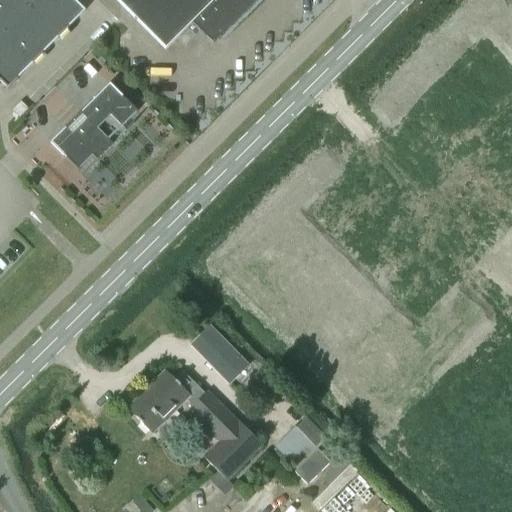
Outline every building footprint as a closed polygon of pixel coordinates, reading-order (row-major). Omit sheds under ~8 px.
[(0,0),(0,31),(2,34),(28,9),(18,0),(0,0)] [(18,0),(28,9),(36,0),(18,0)] [(36,0),(28,9),(58,39),(67,31),(66,30),(84,13),(71,0),(36,0)] [(212,46),(212,45),(258,0),(114,0),(165,50),(191,24),(212,46)] [(58,40),(58,39),(28,9),(2,34),(33,65),(41,56),(57,40),(58,40)] [(32,66),(33,65),(2,34),(0,36),(0,84),(7,91),(16,82),(16,81),(32,65),(32,66)] [(65,160),(124,101),(109,86),(80,114),(64,130),(50,144),(65,160)] [(124,101),(65,160),(77,172),(92,158),(96,162),(112,146),(108,142),(137,113),(124,101)] [(20,103),(12,112),(19,119),(27,110),(20,103)] [(209,328),(190,346),(228,385),(247,366),(209,328)] [(226,482),(263,447),(239,423),(238,425),(207,393),(204,396),(187,377),(178,386),(164,372),(126,411),(151,436),(185,402),(192,408),(187,411),(219,443),(203,459),(226,482)] [(316,450),(295,428),(273,449),(294,471),(316,450)] [(316,451),(294,474),(306,486),(329,464),(316,451)] [(297,511),(284,499),(275,508),(278,511),(297,511)]
